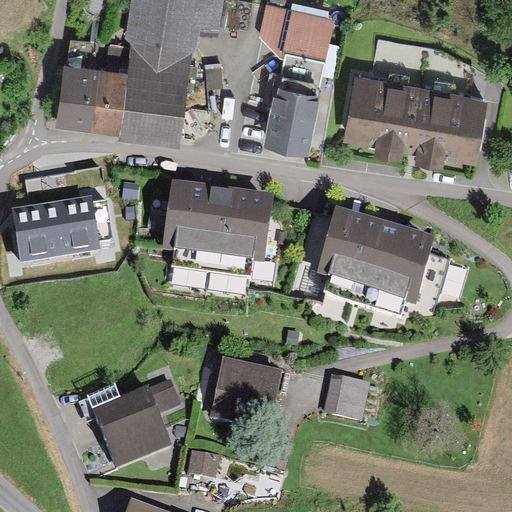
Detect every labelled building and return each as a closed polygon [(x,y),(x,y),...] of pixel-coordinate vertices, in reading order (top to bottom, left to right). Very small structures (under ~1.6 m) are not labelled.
[(132,0),(123,71),(56,62),(47,129),(183,147),(198,34),(216,36),(221,0),(132,0)] [(262,33),(282,60),(266,142),(302,149),(329,16),(268,3),(262,33)] [(467,163),(478,96),(357,75),(346,142),(467,163)] [(114,246),(102,167),(26,180),(30,206),(12,209),(21,261),(114,246)] [(170,267),(259,276),(267,204),(167,194),(161,251),(172,252),(170,267)] [(310,288),(333,218),(267,204),(259,276),(310,288)] [(310,288),(391,313),(397,297),(408,301),(426,247),(333,218),(310,288)] [(453,266),(446,294),(463,299),(470,270),(453,266)] [(282,375),(224,362),(212,417),(270,430),(282,375)] [(365,383),(332,376),(325,413),(358,420),(365,383)] [(115,388),(87,400),(113,464),(168,443),(157,416),(178,407),(167,380),(120,399),(115,388)] [(197,451),(192,474),(218,480),(224,457),(197,451)] [(158,511),(135,503),(131,511),(158,511)]
